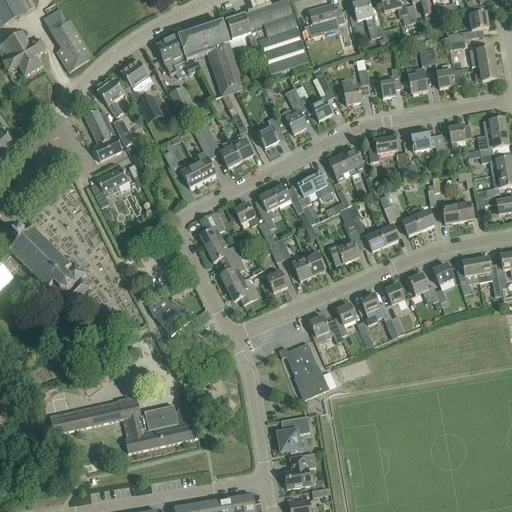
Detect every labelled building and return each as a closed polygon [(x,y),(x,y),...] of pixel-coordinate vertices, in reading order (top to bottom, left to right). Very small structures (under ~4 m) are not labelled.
[(0,0),(0,28),(26,13),(35,8),(30,0),(0,0)] [(268,0),(249,0),(252,9),(270,4),(268,0)] [(380,0),(383,8),(384,14),(400,10),(402,18),(405,27),(412,25),(407,9),(404,0),(398,0),(399,0),(398,0),(380,0)] [(431,0),(429,1),(429,0),(410,0),(412,5),(421,3),(425,18),(426,22),(437,19),(435,15),(431,0)] [(466,4),(468,11),(477,9),(475,1),(466,4)] [(368,2),(353,6),(354,12),(357,23),(366,20),(368,29),(370,28),(371,34),(370,34),(372,41),(373,40),(377,39),(384,37),(379,18),(376,8),(370,10),(370,8),(368,2)] [(298,33),(288,3),(226,24),(232,43),(229,44),(231,51),(246,46),(244,39),(249,37),(253,51),(261,48),(271,78),(309,65),(298,33)] [(56,54),(64,66),(69,75),(93,60),(70,22),(68,24),(56,5),(45,12),(49,18),(43,22),(61,51),(56,54)] [(457,9),(454,10),(448,11),(446,5),(438,8),(440,13),(435,15),(437,19),(458,13),(457,9)] [(334,12),(333,6),(309,13),(313,27),(304,29),(308,41),(322,37),(320,32),(324,31),(323,26),(337,22),(338,27),(345,25),(341,10),(334,12)] [(412,7),(407,9),(412,25),(417,24),(412,7)] [(464,35),(447,37),(448,40),(448,44),(464,42),(484,38),(483,31),(489,30),(486,16),(481,17),(479,8),(477,9),(474,9),(469,11),(468,11),(465,12),(466,19),(469,19),(472,33),(464,35)] [(229,44),(225,35),(222,25),(179,40),(186,63),(207,56),(222,99),(229,97),(244,92),(231,51),(229,44)] [(46,52),(41,43),(41,42),(31,48),(23,34),(0,46),(0,54),(5,63),(3,64),(9,73),(19,68),(25,78),(42,68),(36,58),(46,52)] [(167,43),(157,47),(161,56),(170,77),(176,74),(179,81),(188,77),(185,70),(184,68),(185,68),(184,63),(182,56),(179,48),(175,41),(175,39),(173,40),(172,38),(166,41),(167,43)] [(465,49),(464,42),(448,44),(450,52),(465,49)] [(429,67),(427,52),(425,43),(418,44),(417,44),(422,68),(429,67)] [(492,50),(482,52),(476,53),(479,68),(495,65),(492,50)] [(433,51),(427,52),(429,67),(436,66),(433,51)] [(138,63),(121,75),(130,88),(126,91),(130,96),(131,95),(134,98),(139,108),(147,104),(142,94),(154,86),(149,79),(138,63)] [(197,63),(185,68),(184,68),(185,70),(188,77),(188,78),(201,72),(197,63)] [(497,81),(495,65),(479,68),(480,76),(475,77),(476,85),(497,81)] [(454,88),(452,79),(450,66),(442,67),(442,70),(436,71),(439,91),(454,88)] [(335,99),(330,90),(320,69),(313,73),(317,80),(313,83),(322,100),(320,101),(319,105),(318,105),(311,102),(303,106),(306,112),(309,117),(314,114),(319,124),(332,117),(325,104),(335,99)] [(401,91),(400,81),(398,70),(391,71),(393,82),(373,85),(375,96),(382,95),(383,101),(396,99),(395,92),(401,91)] [(415,70),(407,72),(407,75),(408,79),(409,83),(410,89),(409,89),(410,92),(410,91),(411,96),(427,93),(425,83),(423,72),(415,73),(415,70)] [(464,87),(462,77),(461,71),(453,73),(456,88),(464,87)] [(366,72),(358,73),(361,88),(350,90),(349,83),(342,84),(346,108),(361,105),(360,99),(370,97),(369,88),(366,72)] [(126,99),(130,96),(126,91),(123,94),(114,82),(98,94),(117,120),(123,115),(115,104),(124,97),(126,99)] [(169,95),(180,114),(183,122),(195,117),(192,109),(183,89),(169,95)] [(300,116),(306,112),(303,106),(295,90),(285,95),(294,113),(292,114),(291,112),(289,112),(283,115),(282,117),(283,119),(285,123),(286,122),(294,137),(307,130),(300,116)] [(155,111),(151,102),(147,104),(139,108),(144,120),(145,119),(151,116),(150,114),(155,111)] [(234,109),(229,111),(241,136),(242,135),(242,136),(247,133),(234,109)] [(122,153),(117,141),(103,113),(99,115),(98,112),(84,119),(98,148),(93,150),(100,164),(122,153)] [(282,135),(282,134),(276,123),(274,120),(268,123),(271,129),(258,136),(265,151),(279,144),(275,138),(282,135)] [(483,124),(484,130),(485,138),(506,134),(504,120),(483,124)] [(286,132),(281,123),(280,121),(276,123),(282,134),(286,132)] [(121,122),(115,125),(126,149),(133,145),(121,122)] [(469,126),(462,128),(465,141),(471,140),(469,126)] [(465,141),(462,128),(448,130),(449,137),(442,138),(445,154),(446,158),(450,157),(450,158),(451,158),(453,158),(454,157),(454,155),(453,154),(452,154),(452,153),(451,146),(465,144),(465,141)] [(212,151),(218,148),(209,130),(202,133),(204,137),(210,149),(212,151)] [(14,145),(1,131),(0,132),(0,157),(0,158),(14,145)] [(445,154),(442,138),(442,137),(429,139),(428,133),(411,136),(414,154),(436,150),(437,156),(445,155),(445,154)] [(488,151),(480,152),(480,155),(481,159),(502,155),(501,149),(509,148),(506,134),(485,138),(488,151)] [(253,158),(242,136),(242,135),(241,136),(236,138),(237,139),(230,143),(232,146),(233,149),(241,164),(253,158)] [(210,149),(204,137),(200,139),(201,142),(198,143),(203,153),(210,149)] [(397,154),(395,139),(375,143),(376,149),(368,151),(370,165),(379,163),(378,157),(397,154)] [(219,152),(221,156),(224,162),(228,170),(241,164),(233,149),(226,152),(225,149),(219,152)] [(355,152),(342,158),(349,173),(351,178),(364,172),(355,152)] [(172,153),(164,157),(172,172),(179,169),(177,166),(178,166),(172,153)] [(140,154),(132,158),(141,177),(148,173),(140,154)] [(397,156),(400,173),(408,171),(405,154),(397,156)] [(511,174),(511,166),(511,160),(503,161),(502,155),(481,159),(482,165),(490,164),(492,177),(511,174)] [(216,177),(208,162),(205,156),(192,162),(203,184),(216,177)] [(349,173),(342,158),(329,164),(338,184),(344,182),(341,177),(349,173)] [(190,190),(203,184),(192,162),(179,169),(190,190)] [(135,167),(129,170),(139,190),(144,187),(140,177),(135,167)] [(130,187),(125,178),(121,169),(96,182),(99,187),(91,191),(101,210),(110,206),(106,199),(130,187)] [(501,190),(506,189),(511,187),(511,174),(492,177),(495,190),(486,192),(487,199),(489,198),(495,197),(500,197),(498,190),(501,189),(501,190)] [(321,175),(309,181),(316,194),(319,201),(334,193),(328,181),(325,182),(321,175)] [(471,175),(464,176),(458,177),(452,178),(452,181),(459,180),(460,184),(466,183),(467,190),(473,189),(471,175)] [(377,196),(372,179),(366,181),(371,199),(377,196)] [(432,181),(434,192),(434,195),(440,194),(438,180),(432,181)] [(309,181),(297,187),(304,200),(298,203),(302,211),(307,208),(312,205),(308,198),(316,194),(309,181)] [(384,193),(386,198),(387,200),(404,192),(401,186),(384,193)] [(283,187),(271,193),(279,209),(291,203),(298,217),(299,216),(303,214),(302,211),(298,203),(292,190),(286,193),(283,187)] [(344,192),(338,195),(346,211),(353,208),(344,192)] [(436,208),(434,195),(434,192),(427,193),(430,209),(436,208)] [(279,209),(271,193),(259,199),(262,205),(257,208),(265,224),(269,232),(275,228),(271,221),(275,219),(272,212),(279,209)] [(487,199),(475,200),(476,207),(477,211),(479,221),(487,219),(485,210),(485,209),(497,207),(496,204),(495,197),(489,198),(487,199)] [(396,224),(389,208),(390,208),(386,198),(379,200),(390,226),(396,224)] [(511,200),(496,204),(497,207),(498,217),(511,215),(511,200)] [(234,212),(239,221),(242,227),(248,223),(252,229),(258,226),(247,205),(234,212)] [(474,222),(472,212),(471,205),(456,207),(459,224),(474,222)] [(396,206),(390,208),(389,208),(396,224),(402,221),(396,206)] [(459,224),(456,207),(442,210),(445,226),(459,224)] [(307,208),(302,211),(303,214),(304,214),(311,228),(312,227),(316,225),(307,208)] [(435,228),(431,218),(428,212),(422,215),(419,208),(412,211),(422,233),(435,228)] [(410,220),(402,223),(405,229),(408,239),(422,233),(412,211),(407,213),(410,220)] [(303,214),(299,216),(301,222),(302,221),(306,230),(311,228),(304,214),(303,214)] [(223,243),(218,234),(224,231),(224,232),(225,232),(216,215),(200,223),(200,224),(202,223),(204,228),(203,229),(204,229),(207,234),(200,238),(207,252),(223,243)] [(359,222),(358,222),(353,224),(363,249),(364,251),(365,251),(360,239),(365,237),(359,222)] [(275,244),(269,232),(265,224),(259,228),(269,247),(275,244)] [(331,251),(329,252),(336,268),(343,265),(343,266),(360,259),(357,252),(363,249),(353,224),(345,227),(349,235),(353,245),(338,252),(336,248),(331,251)] [(398,243),(395,234),(392,227),(386,230),(385,229),(382,224),(376,226),(379,233),(385,248),(398,243)] [(65,263),(27,225),(19,233),(18,232),(11,240),(12,240),(4,248),(10,254),(21,265),(42,287),(39,289),(44,294),(43,296),(54,307),(56,306),(64,315),(91,288),(82,280),(86,275),(74,263),(73,265),(68,260),(65,263)] [(306,230),(305,230),(310,242),(317,239),(312,227),(311,228),(306,230)] [(385,248),(379,233),(365,239),(372,254),(385,248)] [(283,241),(276,244),(284,262),(291,259),(283,241)] [(227,251),(223,243),(207,252),(214,265),(225,259),(229,266),(239,260),(233,248),(227,251)] [(284,262),(276,244),(275,244),(269,247),(277,265),(284,262)] [(325,274),(321,265),(315,251),(303,257),(305,261),(312,279),(325,274)] [(14,272),(21,265),(10,254),(0,263),(0,290),(16,274),(14,272)] [(511,280),(511,255),(500,258),(503,272),(510,271),(511,280)] [(245,271),(239,260),(229,266),(232,272),(220,278),(227,291),(243,283),(239,275),(245,271)] [(489,260),(475,262),(479,285),(493,283),(496,299),(501,298),(500,292),(498,278),(492,279),(489,260)] [(312,279),(305,261),(293,266),(300,284),(312,279)] [(479,285),(475,262),(462,264),(465,279),(466,283),(460,285),(466,303),(469,302),(467,297),(471,295),(468,287),(479,285)] [(433,272),(439,288),(453,282),(446,266),(433,272)] [(288,290),(284,280),(281,274),(266,280),(273,296),(288,290)] [(411,289),(412,289),(415,298),(423,294),(425,300),(430,298),(434,305),(439,303),(436,294),(433,288),(428,290),(422,277),(409,282),(411,287),(410,287),(411,289)] [(507,291),(505,277),(498,278),(500,292),(507,291)] [(259,299),(255,290),(249,280),(243,283),(227,291),(234,304),(246,298),(249,304),(259,299)] [(398,287),(385,292),(391,307),(386,309),(391,321),(392,323),(398,321),(396,316),(401,314),(398,305),(404,303),(402,296),(398,287)] [(446,303),(445,301),(441,291),(436,294),(439,303),(443,310),(447,308),(445,304),(446,303)] [(360,302),(364,311),(368,320),(366,321),(369,327),(378,323),(377,322),(383,319),(385,324),(391,321),(386,309),(384,305),(379,308),(374,297),(360,302)] [(154,305),(149,308),(154,320),(156,318),(172,338),(191,322),(180,308),(178,309),(173,303),(160,313),(154,305)] [(340,319),(334,321),(341,339),(347,336),(344,327),(356,322),(350,307),(337,312),(340,319)] [(323,318),(309,324),(313,333),(316,340),(324,336),(325,339),(326,341),(331,339),(331,337),(333,336),(337,345),(343,343),(341,339),(334,321),(326,325),(323,318)] [(391,321),(385,324),(392,341),(398,338),(392,323),(391,321)] [(398,321),(392,323),(398,338),(404,336),(398,321)] [(357,326),(363,341),(370,338),(363,324),(357,326)] [(318,371),(308,345),(288,354),(286,350),(278,353),(282,361),(282,360),(286,358),(295,381),(294,382),(303,403),(329,392),(320,371),(318,371)] [(128,456),(197,441),(198,441),(195,427),(194,427),(191,411),(187,411),(183,393),(177,394),(180,407),(177,407),(178,413),(175,414),(174,408),(173,408),(174,410),(145,416),(145,414),(144,414),(145,417),(141,418),(138,404),(137,404),(136,399),(50,418),(54,437),(123,422),(127,442),(125,442),(128,456)] [(283,434),(278,435),(281,455),(300,451),(298,437),(310,434),(308,425),(305,425),(304,419),(281,423),(283,434)] [(292,473),(284,474),(285,482),(284,485),(285,488),(287,490),(287,491),(311,487),(308,471),(316,470),(313,456),(290,460),(292,473)] [(312,493),(313,500),(328,497),(327,490),(312,493)] [(253,497),(242,499),(243,511),(262,511),(261,505),(255,506),(253,497)] [(243,511),(242,499),(230,501),(232,511),(243,511)] [(232,511),(230,501),(219,503),(220,511),(232,511)] [(289,505),(290,511),(310,511),(309,502),(289,505)] [(220,511),(219,503),(208,504),(209,511),(220,511)]
